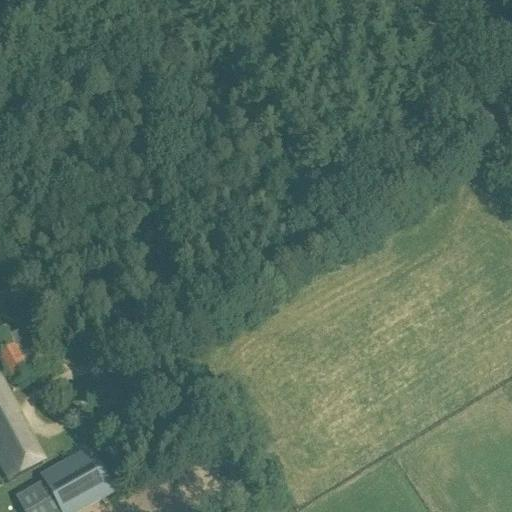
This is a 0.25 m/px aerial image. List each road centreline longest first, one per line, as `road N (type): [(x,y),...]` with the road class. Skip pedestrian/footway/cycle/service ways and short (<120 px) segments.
road 1 (track): [(504,113),(198,318)]
road 2 (track): [(395,0),(511,121)]
